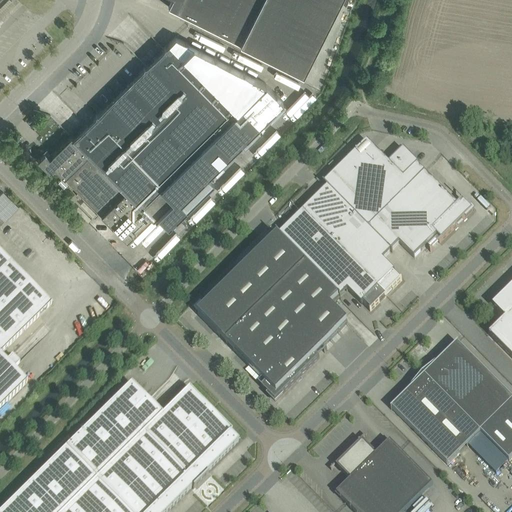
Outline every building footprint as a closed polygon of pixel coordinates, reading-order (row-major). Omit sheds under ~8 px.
[(171,0),(168,7),(303,74),(339,0),(171,0)] [(184,41),(175,37),(168,43),(166,46),(165,46),(164,46),(164,47),(164,48),(73,138),(71,136),(52,155),(49,152),(46,155),(45,153),(37,160),(49,172),(54,168),(65,179),(126,241),(151,217),(152,219),(156,215),(167,225),(172,221),(173,220),(174,219),(173,219),(186,207),(213,180),(207,174),(211,171),(218,164),(242,140),(243,140),(244,139),(244,138),(276,106),(276,107),(277,106),(278,105),(282,100),(281,99),(281,98),(280,97),(279,97),(265,83),(244,72),(245,71),(244,71),(242,70),(242,71),(215,57),(216,57),(215,56),(213,56),(186,42),(187,42),(186,41),(185,41),(184,41)] [(369,229),(425,173),(418,165),(403,150),(389,164),(367,142),(325,184),(323,183),(369,229)] [(461,199),(461,200),(462,201),(457,206),(425,173),(369,229),(392,253),(393,253),(392,252),(399,244),(414,259),(437,236),(441,240),(439,243),(439,244),(473,211),(461,199)] [(392,253),(369,229),(323,183),(327,188),(312,203),(303,212),(386,296),(402,280),(401,280),(400,281),(393,274),(395,272),(383,260),(391,252),(392,253)] [(3,191),(0,194),(0,216),(5,221),(19,207),(3,191)] [(370,312),(386,296),(303,212),(278,236),(277,235),(276,235),(340,300),(341,300),(340,299),(347,291),(362,305),(363,303),(370,310),(369,311),(370,312)] [(340,301),(340,300),(276,235),(276,236),(277,237),(198,315),(266,384),(261,388),(275,402),(319,358),(317,355),(348,325),(331,308),(339,300),(340,301)] [(0,355),(52,305),(0,252),(0,409),(27,383),(0,355)] [(511,287),(493,307),(505,319),(489,335),(511,358),(511,287)] [(436,364),(422,374),(481,433),(509,462),(511,459),(511,399),(458,345),(459,344),(458,343),(450,352),(450,351),(438,363),(437,365),(436,364)] [(399,402),(391,410),(392,410),(448,466),(481,433),(422,374),(411,388),(412,389),(411,390),(410,390),(399,401),(399,402)] [(189,388),(161,415),(131,384),(1,511),(167,511),(192,488),(193,489),(192,489),(193,490),(208,475),(207,475),(205,474),(238,442),(229,433),(232,431),(189,388)] [(376,456),(361,441),(360,440),(350,450),(351,451),(351,450),(353,452),(347,458),(345,456),(346,456),(345,455),(335,465),(351,481),(344,488),(345,489),(340,498),(353,511),(405,511),(433,485),(394,446),(384,450),(383,449),(376,456)]
